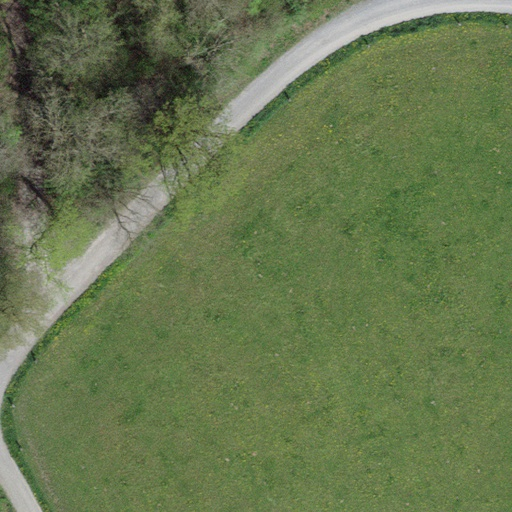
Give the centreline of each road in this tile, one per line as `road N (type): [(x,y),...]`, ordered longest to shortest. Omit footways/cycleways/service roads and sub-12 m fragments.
road 1 (track): [(414,0),(324,35),(55,280),(0,354)]
road 2 (track): [(55,280),(2,0)]
